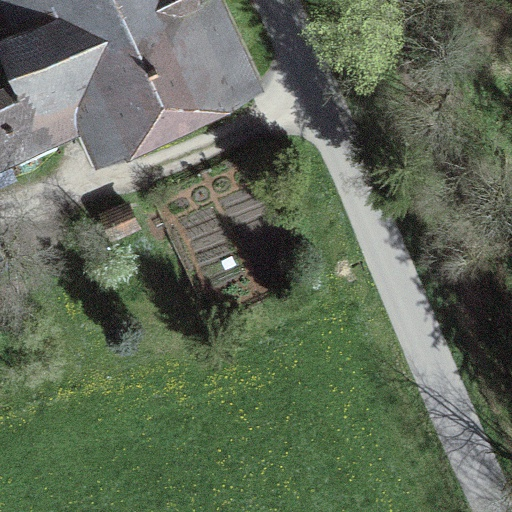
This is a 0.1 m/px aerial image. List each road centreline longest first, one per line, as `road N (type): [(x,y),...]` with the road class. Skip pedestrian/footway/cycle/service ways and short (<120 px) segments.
road 1 (unclassified): [(275,0),(497,511)]
road 2 (track): [(325,119),(0,226)]
